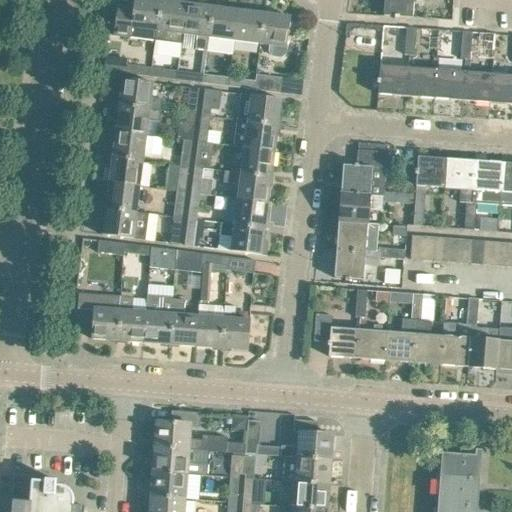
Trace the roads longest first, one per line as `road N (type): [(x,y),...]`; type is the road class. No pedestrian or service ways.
road 1 (residential): [(282,397),(315,122)]
road 2 (residential): [(22,255),(57,0)]
road 3 (residential): [(511,140),(315,122)]
road 4 (residential): [(282,397),(127,384)]
road 5 (residential): [(511,416),(365,405)]
road 6 (residential): [(116,511),(127,384)]
road 7 (residential): [(315,122),(331,0)]
road 8 (residential): [(127,384),(6,374)]
road 9 (residential): [(6,374),(22,255)]
